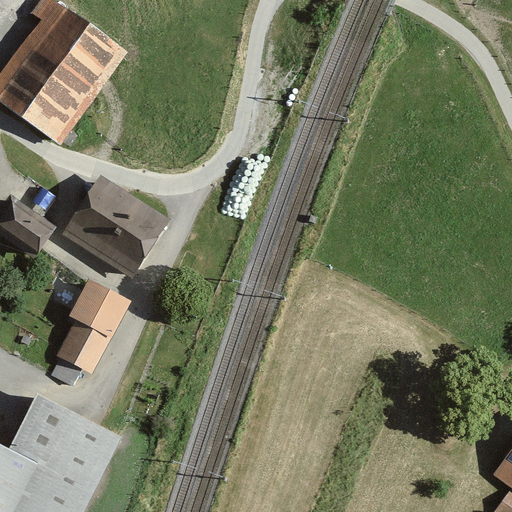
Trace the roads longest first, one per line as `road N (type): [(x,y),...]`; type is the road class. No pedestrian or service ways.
road 1 (residential): [(0,125),(62,158),(152,181),(207,180),(241,151),(260,24),(271,0)]
road 2 (residential): [(403,0),(474,44),(511,114)]
